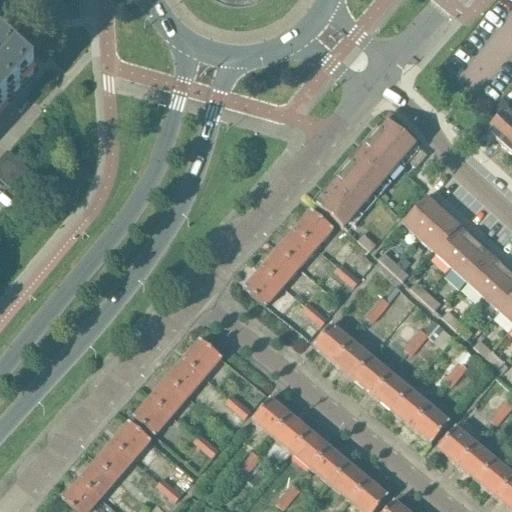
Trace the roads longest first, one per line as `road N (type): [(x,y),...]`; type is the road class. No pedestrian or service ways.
road 1 (secondary): [(0,429),(169,232),(200,170),(231,63)]
road 2 (unclassified): [(6,511),(267,209)]
road 3 (secondary): [(193,52),(158,164),(128,220),(0,370)]
road 4 (residential): [(511,436),(267,209)]
road 5 (residential): [(511,217),(375,80)]
road 6 (unclassified): [(267,209),(364,93)]
